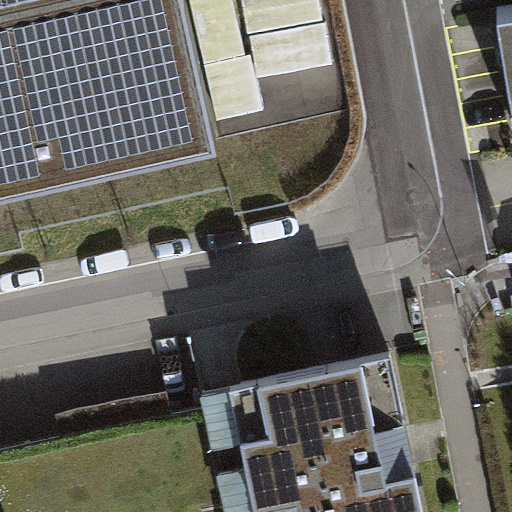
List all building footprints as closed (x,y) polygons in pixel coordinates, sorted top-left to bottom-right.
[(187,0),(0,0),(0,185),(217,138),(187,0)] [(511,5),(498,8),(511,87),(511,5)] [(423,511),(390,351),(231,385),(243,439),(248,464),(257,511),(423,511)] [(243,439),(231,385),(203,389),(214,445),(243,439)] [(257,511),(248,464),(219,470),(227,511),(257,511)]
